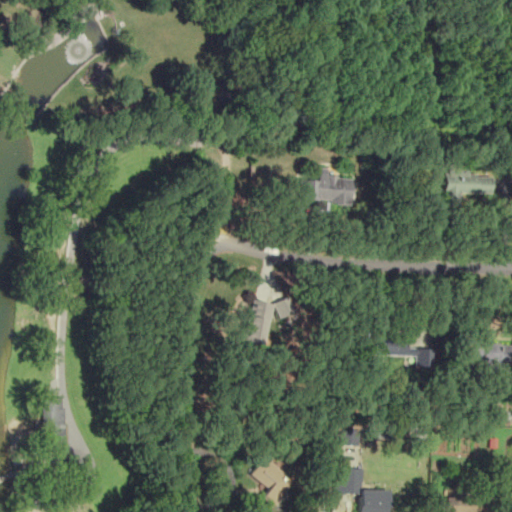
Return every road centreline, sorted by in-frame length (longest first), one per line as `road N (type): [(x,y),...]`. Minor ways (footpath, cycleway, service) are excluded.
road 1 (residential): [(182,511),(182,338),(201,259),(216,245),(238,247)]
road 2 (residential): [(511,269),(330,262),(238,247)]
